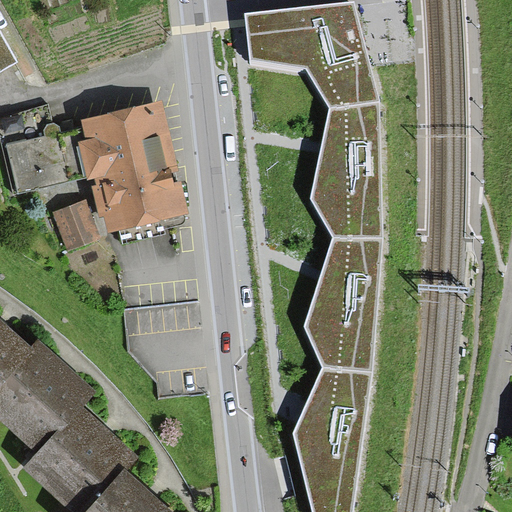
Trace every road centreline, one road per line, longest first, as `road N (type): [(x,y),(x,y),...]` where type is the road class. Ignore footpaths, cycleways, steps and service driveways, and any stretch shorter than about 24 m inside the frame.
road 1 (tertiary): [(248,511),(192,0)]
road 2 (residential): [(511,314),(467,511)]
